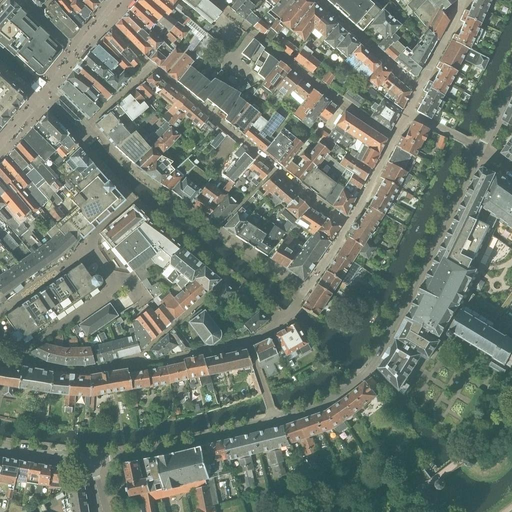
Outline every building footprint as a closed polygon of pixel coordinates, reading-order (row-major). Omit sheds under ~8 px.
[(8,0),(7,0),(0,8),(0,44),(14,57),(17,54),(18,56),(25,62),(39,74),(42,74),(61,51),(60,48),(48,37),(48,36),(20,9),(8,0)] [(61,11),(66,16),(78,29),(84,22),(72,10),(63,0),(55,0),(54,2),(62,11),(61,11)] [(84,22),(92,13),(79,0),(63,0),(72,10),(84,22)] [(79,0),(92,13),(99,4),(95,0),(79,0)] [(202,29),(190,19),(181,13),(172,6),(164,0),(137,0),(136,2),(164,27),(168,30),(169,32),(165,36),(172,43),(177,38),(180,41),(188,31),(196,37),(187,47),(198,57),(198,56),(202,59),(203,59),(204,60),(218,43),(207,33),(202,29)] [(164,0),(172,6),(181,13),(183,10),(175,3),(177,0),(164,0)] [(180,0),(189,6),(208,22),(202,29),(207,33),(213,26),(211,24),(221,13),(205,0),(180,0)] [(255,6),(247,0),(239,0),(231,10),(244,21),(245,20),(251,12),(253,11),(255,6)] [(308,0),(297,0),(282,19),(279,22),(276,19),(263,35),(271,41),(277,33),(282,26),(281,25),(282,24),(292,31),(313,4),(308,0)] [(271,11),(282,19),(297,0),(278,0),(273,7),(273,8),(271,11)] [(325,0),(362,32),(380,12),(366,0),(325,0)] [(394,0),(408,16),(413,12),(407,6),(412,1),(411,0),(394,0)] [(412,0),(412,1),(407,6),(413,12),(426,29),(427,28),(438,39),(448,20),(441,12),(432,0),(412,0)] [(432,0),(441,12),(455,0),(432,0)] [(493,0),(492,0),(473,0),(472,5),(486,11),(489,5),(491,5),(493,0)] [(72,38),(78,29),(66,16),(61,11),(62,11),(54,2),(45,10),(45,15),(68,38),(72,38)] [(129,11),(155,34),(159,30),(161,31),(164,27),(136,2),(129,11)] [(324,14),(313,4),(292,31),(304,41),(306,38),(314,28),(324,14)] [(465,11),(462,16),(480,24),(481,24),(482,24),(484,20),(483,19),(486,11),(472,5),(468,12),(465,11)] [(260,20),(253,27),(263,35),(276,19),(279,22),(282,19),(271,11),(271,10),(261,19),(260,20)] [(155,34),(129,11),(122,18),(152,47),(155,50),(154,51),(156,53),(150,60),(159,67),(173,51),(163,42),(163,41),(155,34)] [(383,28),(392,18),(384,11),(371,26),(379,34),(381,31),(380,28),(383,28)] [(260,20),(251,12),(245,20),(253,27),(260,20)] [(317,39),(315,42),(319,46),(326,38),(337,25),(324,14),(314,28),(322,35),(318,40),(317,39)] [(463,23),(461,29),(479,37),(482,30),(479,28),(480,24),(462,16),(460,21),(463,23)] [(152,47),(122,18),(115,26),(132,42),(144,55),(148,51),(148,52),(149,51),(149,50),(152,47)] [(379,34),(385,39),(387,35),(390,37),(398,30),(401,26),(392,18),(383,28),(380,28),(381,31),(379,34)] [(334,50),(335,48),(347,34),(337,25),(326,38),(323,41),(334,50)] [(427,28),(426,29),(422,34),(423,34),(418,39),(420,40),(432,49),(438,39),(427,28)] [(476,45),(479,37),(461,29),(457,37),(454,35),(451,41),(469,50),(470,49),(472,43),(476,45)] [(111,30),(104,37),(129,64),(136,57),(127,48),(121,41),(119,39),(111,30)] [(399,31),(398,30),(390,37),(387,35),(385,39),(377,46),(384,52),(393,43),(394,44),(396,41),(396,42),(399,39),(395,35),(399,31)] [(344,61),(359,45),(347,34),(335,48),(341,53),(338,56),(344,61)] [(140,62),(136,57),(129,64),(104,37),(97,44),(118,64),(126,72),(132,66),(134,68),(140,62)] [(262,52),(263,51),(265,48),(259,44),(253,39),(241,54),(249,60),(256,49),(262,54),(262,52)] [(393,61),(401,52),(404,48),(397,41),(399,39),(396,42),(396,41),(394,44),(393,43),(384,52),(393,61)] [(285,40),(280,48),(290,55),(296,48),(285,40)] [(426,59),(432,49),(420,40),(413,48),(426,59)] [(451,41),(439,62),(456,71),(461,59),(474,66),(483,71),(488,60),(488,59),(470,49),(469,50),(451,41)] [(97,44),(90,52),(117,77),(120,74),(114,68),(118,64),(97,44)] [(344,62),(354,71),(369,55),(359,45),(344,61),(344,62)] [(311,55),(313,53),(304,46),(294,59),(302,65),(311,55)] [(404,48),(401,52),(421,69),(426,59),(413,48),(411,51),(410,51),(405,47),(404,48)] [(175,48),(173,51),(159,67),(166,72),(182,54),(175,48)] [(90,52),(81,61),(116,92),(130,79),(123,71),(120,74),(117,77),(90,52)] [(421,69),(401,52),(393,61),(414,77),(416,76),(421,69)] [(177,82),(190,66),(194,62),(185,54),(168,74),(177,82)] [(257,74),(265,80),(278,63),(269,55),(257,74)] [(317,60),(311,55),(302,65),(312,73),(319,64),(316,61),(317,60)] [(380,64),(369,55),(354,71),(365,81),(366,79),(380,64)] [(265,80),(259,88),(270,97),(276,90),(275,89),(276,89),(291,70),(280,60),(278,63),(265,80)] [(106,101),(116,92),(81,61),(72,71),(73,71),(84,81),(100,96),(106,101)] [(456,71),(439,62),(435,68),(439,70),(435,77),(450,84),(457,72),(456,71)] [(380,85),(388,91),(397,80),(395,78),(392,76),(393,76),(390,73),(380,64),(366,79),(373,85),(371,87),(376,90),(380,85)] [(177,82),(183,86),(198,72),(190,66),(177,82)] [(275,89),(276,90),(287,98),(289,95),(301,105),(313,89),(302,80),(297,75),(291,70),(276,89),(275,89)] [(66,80),(97,110),(101,106),(96,101),(100,96),(84,81),(73,71),(66,80)] [(203,77),(198,72),(183,86),(190,93),(203,77)] [(329,86),(332,82),(335,77),(328,72),(321,81),(329,86)] [(155,92),(158,94),(167,83),(155,73),(144,82),(145,82),(155,92)] [(0,75),(0,130),(26,100),(25,96),(16,87),(10,82),(6,79),(6,80),(2,77),(0,75)] [(203,77),(190,93),(195,97),(210,82),(203,77)] [(443,96),(450,84),(435,77),(432,83),(428,81),(425,86),(443,96)] [(210,82),(195,97),(203,103),(207,99),(220,82),(214,79),(210,82)] [(88,119),(97,110),(66,80),(58,90),(88,119)] [(398,81),(397,80),(388,91),(385,96),(402,109),(410,92),(400,83),(398,81)] [(156,111),(162,104),(158,101),(157,99),(155,101),(150,97),(155,92),(144,82),(136,89),(147,100),(148,102),(156,111)] [(220,82),(207,99),(211,103),(228,87),(220,82)] [(175,90),(167,83),(158,94),(155,98),(157,99),(158,101),(161,97),(165,101),(175,90)] [(343,96),(348,100),(356,90),(354,89),(351,86),(343,96)] [(423,99),(440,109),(444,102),(441,101),(443,96),(425,86),(423,91),(426,93),(423,99)] [(228,87),(211,103),(219,109),(234,90),(228,87)] [(313,89),(301,105),(292,115),(301,122),(304,118),(322,96),(313,89)] [(377,93),(371,89),(368,92),(374,97),(377,93)] [(135,90),(130,95),(140,105),(143,102),(145,100),(135,90)] [(182,96),(175,90),(165,101),(169,104),(165,108),(167,111),(172,106),(182,96)] [(227,115),(238,97),(240,93),(234,90),(219,109),(227,115)] [(361,94),(357,91),(356,90),(348,100),(353,104),(361,94)] [(366,98),(361,94),(353,104),(358,108),(366,98)] [(117,105),(124,113),(125,113),(131,121),(132,121),(148,108),(143,102),(140,105),(130,95),(117,105)] [(168,124),(169,123),(177,111),(186,100),(182,96),(172,106),(167,111),(163,115),(161,117),(166,122),(168,124)] [(304,118),(301,122),(309,129),(318,118),(330,102),(322,96),(304,118)] [(238,97),(227,115),(224,120),(230,124),(247,104),(238,97)] [(374,102),(373,105),(381,111),(395,121),(401,111),(383,99),(378,105),(374,102)] [(440,109),(423,99),(416,112),(430,119),(433,115),(436,116),(440,109)] [(177,111),(169,123),(175,128),(185,116),(192,122),(190,125),(193,128),(194,127),(202,134),(200,137),(204,140),(216,127),(217,126),(212,121),(207,117),(186,100),(177,111)] [(58,101),(53,106),(76,128),(81,122),(58,101)] [(330,102),(318,118),(325,124),(337,107),(330,102)] [(510,124),(511,124),(511,103),(503,121),(504,121),(502,124),(508,127),(510,124)] [(247,104),(230,124),(244,135),(251,127),(258,118),(261,115),(256,111),(258,109),(253,105),(251,107),(247,104)] [(108,133),(120,122),(118,119),(124,113),(117,105),(96,122),(96,126),(106,136),(109,133),(108,133)] [(381,111),(373,105),(371,108),(375,111),(370,117),(390,131),(395,121),(381,111)] [(142,128),(148,123),(153,118),(156,115),(152,111),(138,123),(142,128)] [(46,115),(39,122),(39,123),(53,137),(60,144),(69,134),(66,131),(67,131),(65,128),(64,129),(48,112),(46,115)] [(263,152),(270,143),(271,143),(267,140),(269,137),(269,138),(284,119),(275,112),(265,124),(259,133),(251,127),(244,135),(263,152)] [(370,169),(384,144),(387,139),(345,112),(336,126),(329,135),(322,130),(320,134),(327,138),(335,144),(370,169)] [(156,122),(153,118),(148,123),(151,126),(156,122)] [(61,144),(60,144),(53,137),(39,123),(39,122),(38,121),(32,129),(48,144),(63,158),(69,152),(61,144)] [(106,136),(115,147),(138,129),(132,121),(131,121),(125,127),(120,122),(108,133),(109,133),(106,136)] [(400,137),(396,146),(415,156),(428,129),(412,121),(404,139),(400,137)] [(169,124),(168,124),(166,122),(151,138),(141,127),(138,129),(115,147),(133,163),(144,153),(169,128),(167,126),(169,124)] [(133,163),(144,172),(161,156),(155,151),(158,148),(163,153),(180,135),(170,127),(169,128),(144,153),(133,163)] [(22,140),(27,144),(38,157),(53,173),(58,168),(56,167),(64,160),(62,158),(63,158),(48,144),(32,129),(22,140)] [(302,144),(294,138),(292,141),(280,131),(271,143),(270,143),(263,152),(283,168),(302,144)] [(307,139),(311,134),(308,131),(303,137),(307,139)] [(69,134),(60,144),(61,144),(69,152),(77,145),(77,144),(69,134)] [(332,148),(335,144),(327,138),(320,134),(318,138),(332,148)] [(441,136),(437,144),(436,148),(442,150),(447,138),(441,136)] [(511,138),(508,144),(502,153),(503,154),(511,160),(511,138)] [(27,144),(22,140),(14,148),(56,193),(63,186),(64,185),(53,173),(38,157),(27,144)] [(215,150),(219,145),(213,141),(210,145),(215,150)] [(296,167),(291,162),(286,168),(285,170),(301,183),(314,168),(316,169),(324,159),(327,155),(330,152),(330,151),(321,144),(318,142),(317,144),(308,156),(303,152),(299,157),(302,160),(296,167)] [(330,151),(330,152),(327,155),(330,157),(332,159),(335,161),(337,163),(340,165),(342,167),(343,168),(345,169),(346,169),(353,174),(364,182),(370,169),(335,144),(332,148),(330,151)] [(396,146),(387,162),(407,173),(414,161),(410,158),(411,156),(414,158),(415,156),(396,146)] [(246,151),(240,147),(234,154),(239,159),(235,164),(232,161),(222,174),(230,180),(233,182),(252,161),(244,153),(246,151)] [(0,304),(6,300),(15,294),(22,287),(31,281),(39,275),(48,270),(57,265),(66,259),(73,252),(78,242),(80,235),(83,238),(84,238),(86,235),(93,229),(94,228),(91,225),(95,221),(98,224),(110,214),(107,211),(108,209),(109,210),(110,210),(111,211),(112,211),(113,210),(114,210),(125,201),(119,195),(97,170),(96,169),(96,168),(88,158),(80,148),(58,168),(53,173),(64,185),(63,186),(69,192),(73,196),(69,199),(76,206),(65,216),(57,223),(46,233),(51,239),(49,241),(47,242),(48,243),(32,254),(31,253),(17,263),(17,264),(6,272),(3,269),(0,266),(0,304)] [(49,201),(48,201),(52,205),(50,207),(53,210),(49,213),(57,223),(65,216),(56,206),(62,201),(66,198),(62,193),(58,196),(55,193),(56,193),(14,148),(8,156),(49,201)] [(1,164),(23,190),(29,197),(42,212),(40,209),(48,201),(49,201),(8,156),(7,156),(1,164)] [(144,172),(160,184),(172,172),(174,170),(169,165),(172,162),(161,156),(144,172)] [(187,158),(174,170),(172,172),(160,184),(170,191),(183,177),(184,177),(195,166),(199,163),(195,159),(191,163),(187,158)] [(249,181),(250,180),(263,165),(256,160),(248,168),(252,172),(247,178),(249,181)] [(379,177),(383,180),(398,187),(400,183),(406,186),(412,176),(407,174),(407,173),(387,162),(379,177)] [(29,197),(23,190),(1,164),(0,164),(0,178),(14,195),(38,222),(39,221),(38,219),(39,218),(37,216),(42,212),(29,197)] [(256,186),(259,183),(256,181),(259,177),(262,180),(270,171),(263,165),(250,180),(252,181),(251,182),(256,186)] [(211,179),(195,166),(184,177),(183,177),(170,191),(172,192),(189,205),(200,191),(201,190),(205,186),(208,182),(211,179)] [(314,168),(301,183),(309,189),(310,189),(316,194),(323,200),(334,186),(335,184),(316,169),(314,168)] [(511,184),(497,173),(485,168),(480,169),(478,173),(475,179),(476,179),(472,187),(471,187),(468,194),(468,195),(464,203),(461,208),(462,208),(458,217),(457,216),(455,222),(451,230),(448,236),(445,244),(444,244),(441,249),(442,249),(438,257),(435,263),(431,271),(428,276),(424,285),(420,292),(421,292),(417,300),(416,300),(414,305),(414,306),(410,314),(407,319),(397,337),(379,368),(392,382),(391,383),(393,385),(394,384),(404,395),(410,385),(405,382),(422,355),(429,359),(440,341),(443,343),(449,333),(449,332),(464,307),(465,307),(461,305),(478,269),(474,267),(478,261),(480,263),(496,229),(494,227),(499,217),(504,221),(511,226),(511,184)] [(358,188),(360,189),(364,182),(353,174),(348,182),(344,188),(342,191),(355,199),(357,195),(355,194),(358,188)] [(265,198),(268,200),(268,201),(272,196),(269,193),(280,181),(273,175),(261,186),(266,191),(262,195),(265,198)] [(48,243),(47,242),(44,238),(39,242),(31,232),(40,224),(38,222),(14,195),(0,178),(0,197),(15,215),(23,224),(28,229),(22,235),(19,238),(18,238),(31,253),(32,254),(48,243)] [(230,180),(223,189),(228,193),(235,184),(233,182),(230,180)] [(383,180),(376,193),(390,201),(398,187),(383,180)] [(269,193),(272,196),(276,200),(287,188),(280,181),(269,193)] [(189,205),(207,218),(227,195),(228,193),(223,189),(220,192),(208,182),(205,186),(201,190),(200,191),(189,205)] [(344,188),(343,188),(337,183),(336,183),(334,186),(323,200),(324,201),(332,207),(342,191),(344,188)] [(276,200),(272,196),(268,201),(268,200),(266,202),(273,208),(278,202),(281,204),(282,203),(287,207),(297,197),(287,188),(276,200)] [(342,191),(332,207),(346,216),(355,199),(342,191)] [(376,193),(369,206),(383,214),(390,201),(376,193)] [(238,205),(227,195),(207,218),(218,225),(238,205)] [(15,215),(0,197),(0,217),(5,223),(18,237),(28,229),(23,224),(15,215)] [(297,197),(287,207),(285,208),(296,219),(297,219),(298,219),(299,219),(309,208),(308,206),(298,197),(297,197)] [(362,246),(365,241),(383,214),(369,206),(362,217),(359,215),(346,236),(348,237),(362,246)] [(246,221),(250,216),(241,208),(222,228),(234,235),(237,232),(239,229),(240,230),(246,222),(246,221)] [(316,231),(317,231),(326,219),(309,208),(299,219),(298,219),(296,221),(294,223),(295,223),(298,225),(301,227),(313,235),(316,231)] [(133,209),(103,234),(114,247),(137,228),(145,221),(133,209)] [(292,225),(294,223),(296,221),(284,210),(280,214),(292,225)] [(253,212),(250,216),(246,221),(246,222),(240,230),(239,229),(237,232),(234,235),(266,256),(286,233),(272,224),(266,220),(253,212)] [(0,218),(0,241),(10,253),(18,246),(4,230),(7,227),(0,218)] [(340,227),(326,219),(317,231),(331,242),(340,227)] [(154,264),(162,268),(170,259),(170,258),(177,253),(182,249),(165,235),(146,220),(145,221),(137,228),(114,247),(113,248),(126,265),(125,266),(124,267),(126,269),(129,267),(132,271),(133,271),(150,258),(154,264)] [(289,229),(293,231),(298,225),(295,223),(289,229)] [(331,242),(317,231),(316,231),(313,235),(306,242),(304,246),(297,255),(296,254),(285,268),(303,281),(331,242)] [(266,256),(270,258),(285,268),(296,254),(297,255),(304,246),(289,234),(283,241),(281,239),(266,256)] [(348,237),(337,254),(351,263),(352,261),(355,257),(357,259),(358,256),(361,258),(363,256),(368,259),(375,248),(365,241),(362,246),(348,237)] [(0,266),(3,269),(6,272),(17,264),(17,263),(10,253),(0,241),(0,266)] [(175,279),(193,258),(182,249),(177,253),(170,258),(170,259),(162,268),(166,268),(169,265),(174,269),(166,279),(169,281),(172,284),(175,279)] [(351,263),(337,254),(326,271),(339,280),(336,285),(343,289),(342,291),(346,294),(349,290),(345,287),(346,286),(355,274),(354,274),(360,266),(352,261),(351,263)] [(133,271),(140,282),(146,278),(145,276),(149,274),(146,270),(154,264),(150,258),(133,271)] [(191,282),(193,279),(204,266),(193,258),(175,279),(179,283),(177,285),(180,289),(182,288),(184,286),(189,281),(191,282)] [(19,342),(21,340),(24,344),(100,291),(98,287),(100,286),(101,285),(101,284),(102,283),(102,282),(102,281),(102,280),(102,279),(101,278),(100,277),(99,276),(98,276),(97,275),(96,275),(95,276),(94,276),(93,276),(91,278),(81,263),(63,276),(64,276),(23,304),(22,304),(5,316),(5,317),(15,331),(13,332),(12,333),(11,333),(11,334),(11,335),(10,336),(10,337),(11,338),(11,339),(11,340),(12,341),(13,341),(14,342),(15,342),(16,343),(17,343),(18,342),(19,342)] [(204,266),(193,279),(194,280),(207,291),(220,280),(204,266)] [(331,294),(336,285),(339,280),(326,271),(317,284),(331,294)] [(146,278),(140,282),(153,300),(163,292),(161,288),(158,283),(151,287),(146,278)] [(186,288),(184,286),(182,288),(195,302),(207,291),(194,280),(186,288)] [(220,305),(234,292),(225,284),(212,295),(220,305)] [(316,317),(331,294),(317,284),(310,294),(308,292),(304,299),(306,300),(301,308),(311,315),(316,317)] [(182,291),(174,298),(182,309),(185,306),(187,309),(195,302),(182,288),(180,289),(182,291)] [(114,301),(120,296),(118,292),(111,297),(114,301)] [(165,328),(187,309),(185,306),(182,309),(174,298),(170,294),(160,303),(162,305),(153,313),(165,328)] [(105,307),(113,319),(117,316),(114,311),(109,304),(105,307)] [(485,306),(482,312),(496,321),(499,315),(485,306)] [(109,322),(113,319),(105,307),(101,310),(109,322)] [(465,308),(464,307),(449,332),(449,333),(449,335),(452,336),(453,335),(454,333),(458,335),(456,337),(457,337),(459,335),(465,339),(464,341),(465,342),(466,340),(472,343),(471,345),(472,346),(473,344),(479,348),(478,350),(479,351),(480,349),(486,352),(485,354),(493,359),(489,366),(504,375),(507,369),(509,371),(511,366),(511,328),(508,334),(500,329),(499,331),(493,328),(494,326),(493,325),(492,327),(486,323),(487,321),(486,321),(484,322),(479,319),(480,317),(479,316),(477,318),(471,314),(473,312),(471,312),(470,314),(464,310),(465,308)] [(131,323),(132,325),(140,352),(153,339),(165,328),(153,313),(150,308),(131,323)] [(96,313),(104,325),(109,322),(101,310),(96,313)] [(136,315),(133,310),(127,315),(130,319),(136,315)] [(203,342),(202,347),(208,345),(211,345),(213,344),(218,340),(220,335),(219,331),(204,311),(202,312),(201,311),(189,320),(190,322),(188,323),(203,342)] [(247,329),(251,334),(253,333),(268,320),(256,311),(254,313),(255,315),(244,325),(238,329),(242,333),(247,329)] [(100,328),(104,325),(96,313),(92,316),(100,328)] [(88,319),(96,331),(100,328),(92,316),(88,319)] [(91,334),(96,331),(88,319),(83,322),(91,334)] [(91,334),(83,322),(79,325),(87,337),(91,334)] [(279,352),(282,357),(281,358),(282,358),(280,359),(280,360),(282,363),(297,355),(294,351),(299,348),(302,354),(311,350),(307,343),(295,323),(287,327),(287,328),(275,335),(277,340),(272,343),(277,354),(279,352)] [(125,338),(130,355),(140,352),(133,328),(128,329),(130,337),(125,338)] [(175,328),(168,334),(182,351),(187,350),(191,349),(175,328)] [(62,334),(60,335),(55,363),(65,365),(65,349),(61,348),(63,340),(62,334)] [(182,351),(168,334),(159,342),(151,351),(156,358),(162,356),(170,351),(172,354),(182,351)] [(53,346),(50,345),(47,362),(55,363),(60,335),(55,338),(53,346)] [(69,349),(65,349),(65,365),(75,365),(73,337),(69,337),(70,342),(69,342),(69,349)] [(75,365),(84,365),(82,348),(78,348),(77,340),(75,337),(73,337),(75,365)] [(125,338),(115,341),(119,358),(130,355),(125,338)] [(85,348),(82,348),(84,365),(94,364),(87,339),(85,340),(83,340),(84,342),(85,348)] [(272,364),(280,360),(280,359),(282,358),(281,358),(282,357),(279,352),(277,354),(271,340),(268,339),(253,346),(261,368),(263,367),(267,377),(277,373),(272,364)] [(108,360),(119,358),(115,341),(104,344),(108,360)] [(29,353),(47,362),(50,345),(44,344),(30,352),(29,353)] [(104,344),(93,347),(97,363),(108,360),(104,344)] [(225,354),(203,359),(203,361),(207,372),(208,371),(209,374),(210,374),(249,366),(252,365),(246,349),(245,349),(245,346),(229,349),(230,353),(225,354)] [(203,361),(203,359),(202,355),(195,357),(191,358),(183,359),(184,363),(188,380),(199,377),(201,386),(206,385),(208,392),(213,390),(212,383),(210,374),(209,374),(208,371),(207,372),(203,361)] [(0,383),(5,385),(3,395),(11,396),(12,387),(50,392),(53,372),(40,370),(22,366),(22,367),(17,366),(0,362),(0,383)] [(170,383),(188,380),(184,363),(176,364),(166,366),(170,383)] [(132,391),(170,383),(166,366),(152,369),(146,370),(137,372),(129,373),(131,388),(132,391)] [(108,372),(89,375),(90,396),(132,391),(131,388),(129,373),(128,373),(127,369),(113,371),(108,372)] [(53,372),(50,392),(65,394),(64,407),(65,407),(64,412),(72,412),(72,408),(75,408),(75,395),(68,395),(69,374),(53,372)] [(89,406),(90,396),(89,375),(69,374),(68,395),(75,395),(86,395),(85,405),(89,406)] [(345,398),(345,399),(356,414),(376,397),(379,401),(383,397),(377,390),(380,387),(372,377),(366,382),(345,398)] [(356,414),(345,399),(335,405),(346,420),(348,420),(350,420),(351,420),(352,419),(353,417),(354,415),(356,414)] [(335,428),(336,427),(340,433),(348,427),(344,422),(346,420),(335,405),(328,410),(335,428)] [(335,428),(328,410),(326,412),(317,415),(323,432),(325,432),(326,432),(328,433),(329,432),(331,432),(332,431),(332,429),(335,428)] [(310,437),(323,432),(317,415),(300,421),(312,454),(315,462),(319,461),(317,454),(314,455),(314,453),(318,452),(313,439),(311,439),(309,440),(309,438),(310,437)] [(285,426),(291,444),(304,440),(304,442),(301,443),(306,456),(307,456),(310,464),(311,464),(311,465),(312,469),(317,467),(315,462),(312,454),(300,421),(285,426)] [(291,444),(285,426),(270,430),(278,464),(284,463),(281,448),(291,445),(291,444)] [(278,464),(270,430),(255,433),(260,453),(269,451),(273,465),(278,464)] [(240,437),(250,479),(254,478),(252,470),(254,470),(250,455),(252,455),(260,453),(255,433),(240,437)] [(240,437),(225,440),(231,460),(239,458),(243,472),(244,472),(246,480),(250,479),(240,437)] [(152,493),(145,494),(146,499),(147,499),(147,501),(147,503),(137,505),(138,511),(216,511),(216,507),(219,507),(214,478),(234,473),(231,460),(225,440),(202,446),(158,457),(158,458),(146,459),(150,478),(148,479),(152,493)] [(470,457),(468,458),(464,453),(447,467),(429,481),(437,491),(439,489),(440,489),(441,489),(442,489),(443,489),(444,488),(445,487),(445,486),(445,485),(445,484),(445,483),(445,482),(444,482),(444,481),(443,481),(442,480),(462,464),(465,468),(468,466),(469,467),(470,467),(471,467),(472,467),(473,466),(474,466),(475,465),(475,464),(475,462),(475,461),(475,460),(474,459),(473,458),(471,457),(470,457)] [(14,485),(19,461),(2,458),(0,466),(0,496),(11,499),(13,492),(14,485)] [(14,485),(13,492),(18,492),(20,482),(26,483),(29,463),(19,461),(14,485)] [(139,461),(124,463),(128,483),(135,481),(143,480),(139,461)] [(29,463),(26,483),(24,495),(29,496),(31,484),(37,485),(40,464),(29,463)] [(41,496),(43,485),(48,486),(50,466),(40,464),(37,485),(36,496),(41,496)] [(48,486),(48,489),(62,488),(64,468),(50,466),(48,486)] [(400,491),(404,496),(414,489),(422,483),(423,483),(423,482),(424,482),(427,481),(428,481),(428,480),(429,480),(431,479),(424,471),(425,470),(417,475),(403,486),(399,489),(400,491)] [(142,500),(146,499),(145,494),(152,493),(148,479),(143,480),(135,481),(128,483),(131,497),(141,495),(142,500)] [(88,511),(85,486),(67,489),(70,511),(88,511)] [(369,492),(363,495),(366,500),(372,497),(369,492)] [(19,511),(21,511),(22,507),(16,506),(17,503),(11,502),(8,511),(19,511)]
